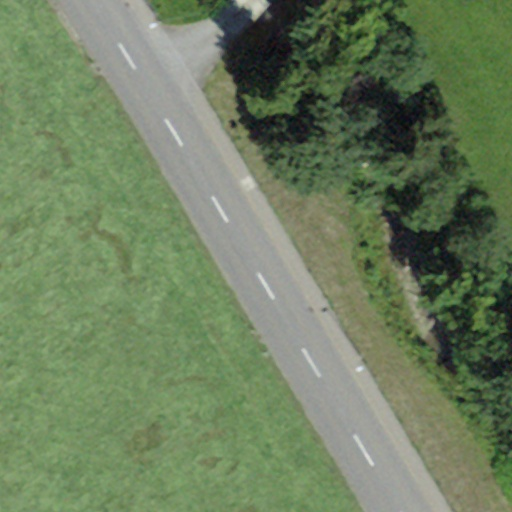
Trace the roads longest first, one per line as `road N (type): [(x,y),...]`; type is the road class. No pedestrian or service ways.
road 1 (secondary): [(404,511),(91,0)]
road 2 (track): [(146,86),(251,0)]
